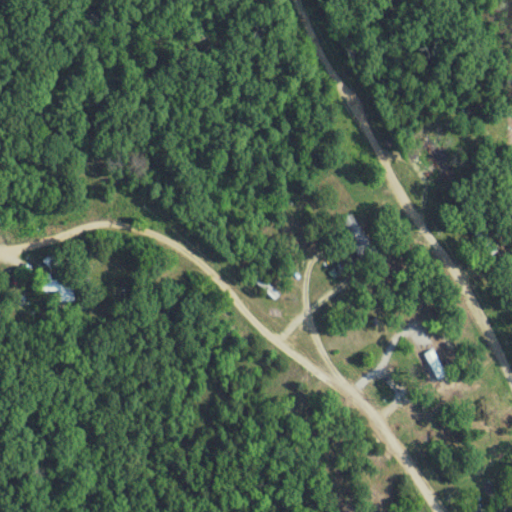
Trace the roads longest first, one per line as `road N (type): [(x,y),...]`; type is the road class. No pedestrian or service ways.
road 1 (residential): [(431,511),(383,431),(177,254),(134,231),(98,225),(0,252)]
road 2 (residential): [(511,383),(294,0)]
